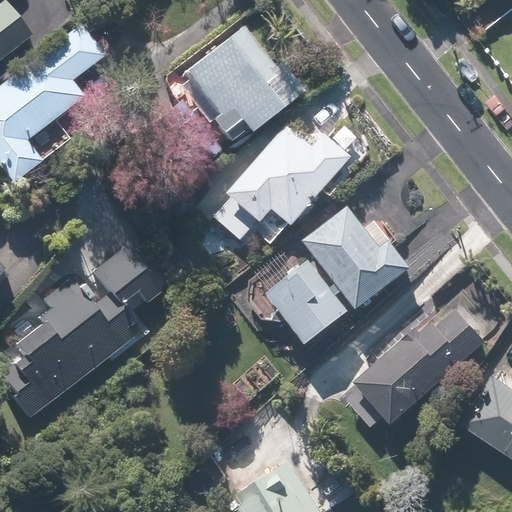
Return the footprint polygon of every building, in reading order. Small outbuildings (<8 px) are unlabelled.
[(0,55),(33,31),(9,0),(6,0),(0,4),(0,55)] [(81,24),(0,85),(0,163),(14,182),(44,159),(28,139),(86,94),(74,79),(105,55),(81,24)] [(182,75),(233,140),(294,92),(243,27),(182,75)] [(328,131),(316,146),(291,125),(235,193),(268,220),(278,208),(297,224),(356,154),(349,149),(360,136),(347,125),(336,138),(328,131)] [(351,206),(308,239),(362,308),(415,266),(394,239),(384,247),(351,206)] [(164,289),(155,277),(141,259),(129,243),(95,269),(107,285),(91,297),(73,275),(46,296),(55,306),(14,337),(26,353),(0,373),(0,375),(31,416),(135,336),(128,327),(137,320),(122,302),(141,288),(150,300),(164,289)] [(0,284),(9,275),(4,270),(8,266),(0,258),(0,284)] [(311,260),(271,293),(312,342),(352,309),(311,260)] [(389,413),(398,422),(488,341),(459,309),(440,326),(436,321),(418,337),(414,332),(360,381),(365,386),(350,399),(374,426),(389,413)] [(511,383),(496,374),(465,422),(511,451),(511,383)] [(327,511),(292,461),(243,494),(249,503),(243,507),(246,511),(327,511)]
